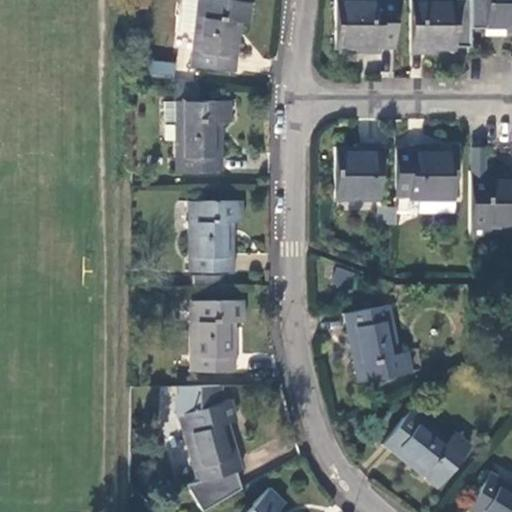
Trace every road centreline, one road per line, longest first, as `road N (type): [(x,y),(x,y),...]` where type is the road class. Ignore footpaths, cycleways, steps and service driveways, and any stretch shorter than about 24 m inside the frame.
road 1 (track): [(102,511),(103,0)]
road 2 (residential): [(380,511),(337,465),(311,405),(297,323),(290,99)]
road 3 (residential): [(290,99),(511,103)]
